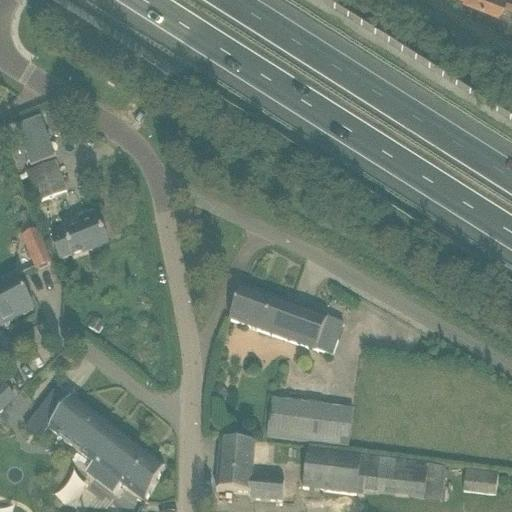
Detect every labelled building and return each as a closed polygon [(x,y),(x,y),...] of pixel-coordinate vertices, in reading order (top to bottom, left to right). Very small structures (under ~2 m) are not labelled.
[(511,0),(471,0),(511,16),(511,0)] [(39,118),(14,127),(29,167),(54,158),(39,118)] [(27,174),(38,204),(67,193),(55,163),(27,174)] [(73,255),(75,260),(107,247),(98,223),(97,223),(93,214),(81,219),(85,229),(66,236),(66,238),(55,242),(62,259),(73,255)] [(38,232),(24,238),(37,269),(51,263),(38,232)] [(0,330),(33,313),(15,279),(0,286),(0,330)] [(344,326),(241,289),(229,322),(332,359),(344,326)] [(0,420),(22,399),(0,377),(0,420)] [(165,470),(73,399),(72,399),(58,388),(26,430),(41,442),(50,431),(107,474),(101,484),(114,494),(120,485),(145,504),(165,470)] [(268,438),(348,449),(353,413),(272,402),(268,438)] [(266,447),(241,445),(221,443),(217,493),(237,494),(251,495),(251,500),(296,504),(298,484),(286,483),(286,480),(254,478),(255,460),(264,461),(266,447)] [(282,446),(280,459),(302,462),(303,449),(282,446)] [(308,450),(303,491),(363,498),(364,495),(425,503),(425,501),(441,503),(446,469),(428,467),(428,465),(308,450)] [(498,476),(466,472),(464,493),(496,497),(498,476)]
